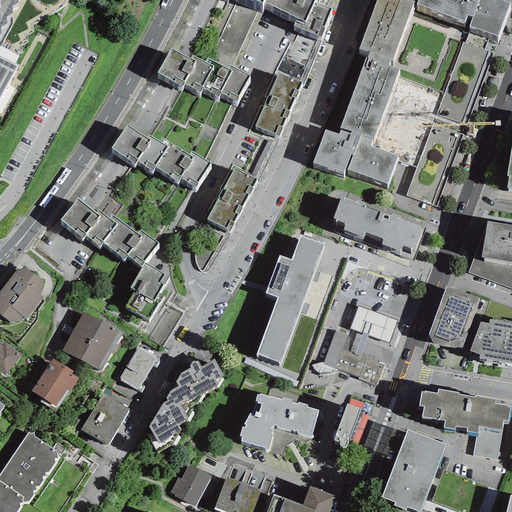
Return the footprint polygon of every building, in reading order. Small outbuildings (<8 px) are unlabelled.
[(0,0),(0,101),(16,71),(0,60),(0,51),(1,51),(1,43),(7,40),(6,33),(13,29),(13,22),(18,19),(18,12),(24,9),(23,0),(0,0)] [(264,0),(297,15),(305,18),(313,0),(264,0)] [(331,5),(315,0),(313,0),(305,18),(297,15),(293,23),(321,34),(331,5)] [(374,0),(359,45),(369,49),(390,57),(393,58),(413,0),(374,0)] [(416,0),(416,1),(464,19),(467,12),(471,0),(416,0)] [(471,0),(467,12),(473,15),(470,24),(498,34),(510,1),(508,0),(471,0)] [(493,53),(463,41),(437,114),(466,125),(493,53)] [(192,57),(170,46),(158,70),(174,79),(173,81),(182,85),(184,81),(192,85),(191,86),(200,91),(203,85),(214,62),(206,58),(202,56),(201,58),(193,54),(192,57)] [(390,57),(369,49),(367,55),(365,54),(339,124),(341,125),(372,136),(374,137),(400,67),(388,63),(390,57)] [(207,56),(206,58),(214,62),(203,85),(209,89),(209,90),(218,94),(220,90),(228,94),(228,95),(236,100),(250,73),(230,63),(228,66),(207,56)] [(302,82),(276,71),(265,96),(267,97),(264,102),(265,103),(256,124),(275,133),(279,135),(283,126),(282,125),(286,116),(286,117),(290,110),(289,109),(295,96),(296,96),(299,90),(298,90),(302,82)] [(147,136),(127,122),(112,146),(127,156),(126,157),(135,163),(137,159),(144,164),(152,170),(155,164),(168,145),(160,140),(149,133),(147,136)] [(462,135),(432,124),(406,195),(436,206),(462,135)] [(372,136),(341,125),(339,131),(326,126),(313,159),(344,171),(346,166),(388,181),(398,154),(369,144),(372,136)] [(162,136),(160,140),(168,145),(155,164),(170,174),(169,175),(177,179),(180,174),(187,178),(186,180),(196,186),(199,181),(197,180),(210,161),(191,149),(189,153),(162,136)] [(257,179),(233,165),(220,187),(205,216),(207,217),(229,230),(257,179)] [(356,200),(344,195),(343,198),(340,197),(333,215),(337,216),(336,217),(345,220),(344,222),(345,222),(343,227),(363,235),(365,229),(383,236),(381,241),(400,249),(403,243),(414,247),(422,227),(418,226),(419,224),(399,216),(400,214),(392,211),(391,213),(389,213),(387,218),(383,216),(385,212),(380,210),(379,211),(365,205),(366,204),(363,202),(364,200),(357,198),(356,200)] [(97,210),(77,196),(61,218),(75,228),(74,230),(83,236),(85,233),(93,238),(92,239),(99,245),(103,240),(117,251),(117,252),(124,258),(128,253),(134,258),(142,264),(145,261),(144,260),(159,240),(141,227),(138,231),(112,212),(109,217),(98,208),(97,210)] [(511,223),(487,219),(486,223),(468,272),(511,288),(511,223)] [(280,361),(324,241),(301,233),(291,258),(279,253),(266,291),(277,295),(256,352),(280,361)] [(130,286),(135,288),(154,300),(159,291),(168,274),(145,261),(142,264),(130,286)] [(43,279),(25,266),(14,270),(0,288),(0,313),(11,321),(21,318),(23,315),(26,318),(43,295),(41,293),(43,279)] [(479,297),(446,285),(428,333),(433,342),(462,345),(479,297)] [(164,294),(159,291),(154,300),(135,288),(125,304),(149,319),(164,294)] [(397,320),(358,305),(350,328),(362,332),(368,335),(389,342),(397,320)] [(118,330),(83,311),(62,349),(97,368),(118,330)] [(511,321),(489,317),(489,322),(480,321),(470,349),(479,352),(478,356),(511,361),(511,321)] [(346,334),(335,330),(323,365),(359,377),(358,379),(377,386),(385,364),(361,356),(355,354),(341,349),(346,334)] [(361,356),(368,335),(362,332),(355,354),(361,356)] [(22,354),(5,341),(2,345),(0,344),(0,374),(4,377),(22,354)] [(156,356),(139,347),(120,379),(138,388),(156,356)] [(73,370),(52,357),(31,390),(56,406),(67,388),(71,390),(79,377),(71,373),(73,370)] [(176,380),(178,384),(171,389),(166,396),(168,399),(163,402),(149,425),(158,441),(181,428),(178,422),(188,416),(180,403),(187,398),(188,399),(218,383),(215,378),(223,374),(214,357),(201,365),(198,360),(192,360),(189,365),(191,366),(181,372),(176,380)] [(459,390),(438,387),(437,391),(424,389),(424,390),(422,390),(419,404),(424,405),(422,415),(445,418),(444,425),(455,427),(455,424),(467,426),(466,430),(478,431),(479,425),(502,428),(504,418),(508,419),(510,405),(507,405),(507,403),(495,401),(495,397),(475,393),(475,395),(458,392),(459,390)] [(128,408),(102,392),(81,428),(107,444),(128,408)] [(318,408),(306,404),(307,402),(298,400),(298,402),(291,400),(292,398),(283,395),(283,397),(268,393),(265,393),(257,392),(252,412),(250,411),(245,421),(244,425),(242,424),(239,434),(242,435),(241,438),(265,445),(266,449),(269,447),(273,434),(272,431),(273,430),(271,424),(276,423),(277,425),(290,429),(292,427),(297,429),(296,431),(311,434),(313,433),(312,431),(318,408)] [(360,406),(347,402),(336,433),(333,438),(339,440),(339,441),(340,443),(341,444),(343,444),(344,444),(345,444),(346,443),(348,438),(349,438),(360,406)] [(447,442),(407,426),(380,495),(420,511),(447,442)] [(28,431),(0,472),(0,480),(29,499),(33,493),(33,490),(37,489),(36,485),(38,485),(43,480),(42,475),(46,474),(45,471),(48,470),(55,461),(54,457),(57,456),(56,449),(34,435),(34,431),(30,432),(28,431)] [(210,477),(188,464),(172,492),(194,505),(210,477)] [(478,511),(488,486),(443,470),(432,501),(461,511),(478,511)] [(252,511),(261,488),(226,475),(215,506),(230,511),(252,511)] [(0,511),(15,511),(20,506),(19,502),(29,499),(0,480),(0,511)] [(302,504),(274,493),(266,511),(328,511),(335,495),(309,485),(302,504)]
